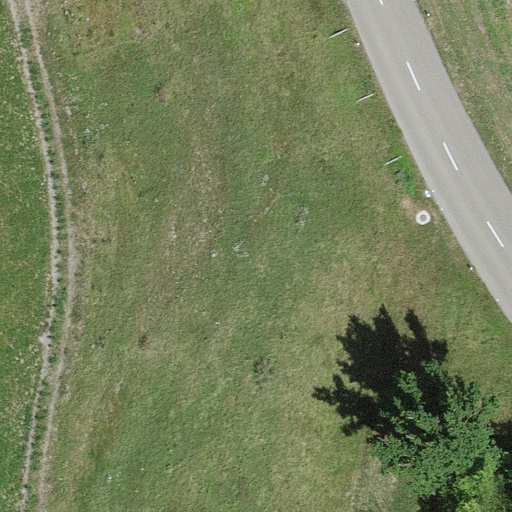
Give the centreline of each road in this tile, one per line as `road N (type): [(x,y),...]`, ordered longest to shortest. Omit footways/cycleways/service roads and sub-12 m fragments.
road 1 (track): [(34,511),(62,300),(64,187),(17,0)]
road 2 (tertiary): [(380,0),(443,159),(511,253)]
